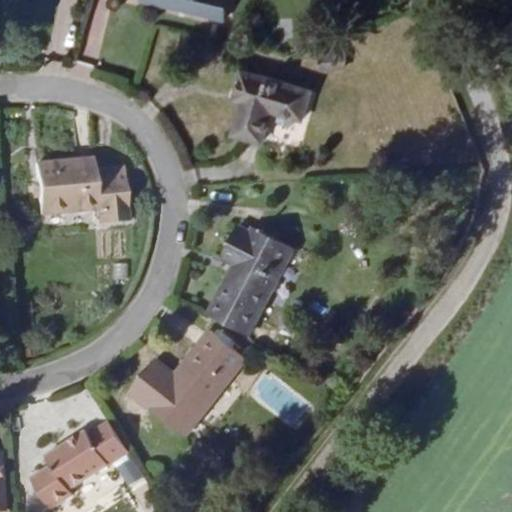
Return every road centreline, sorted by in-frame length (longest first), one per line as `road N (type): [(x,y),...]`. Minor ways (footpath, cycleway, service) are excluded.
road 1 (residential): [(447,0),(503,171),(499,224),(283,511)]
road 2 (residential): [(0,87),(110,101),(158,148),(176,213),(155,294),(102,359),(23,387),(0,385)]
